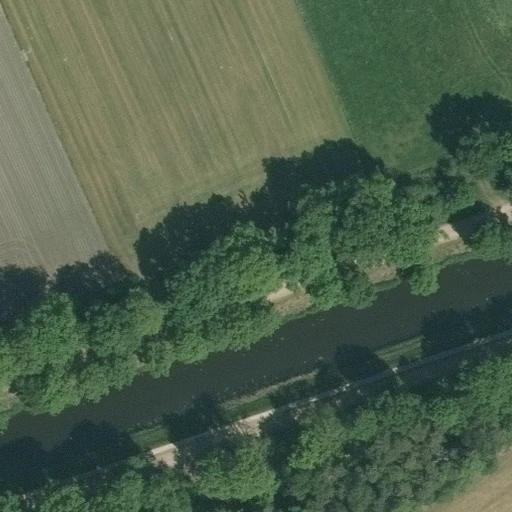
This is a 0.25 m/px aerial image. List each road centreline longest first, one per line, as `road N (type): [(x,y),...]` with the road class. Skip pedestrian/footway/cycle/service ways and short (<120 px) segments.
road 1 (unclassified): [(0,383),(511,211)]
road 2 (track): [(511,350),(14,511)]
